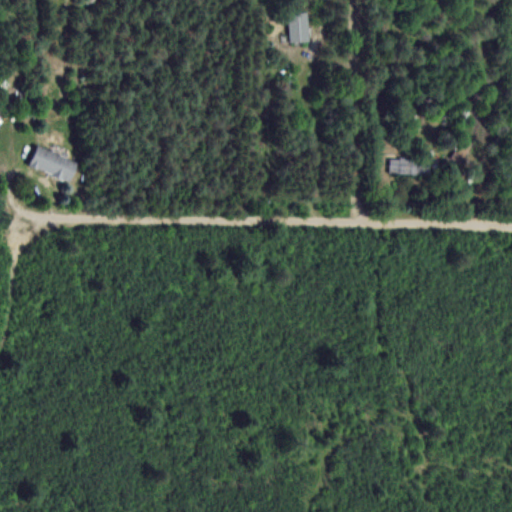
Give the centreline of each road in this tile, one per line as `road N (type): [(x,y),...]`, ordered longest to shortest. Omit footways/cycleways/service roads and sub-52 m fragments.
road 1 (residential): [(511,220),(29,218)]
road 2 (residential): [(366,220),(362,0)]
